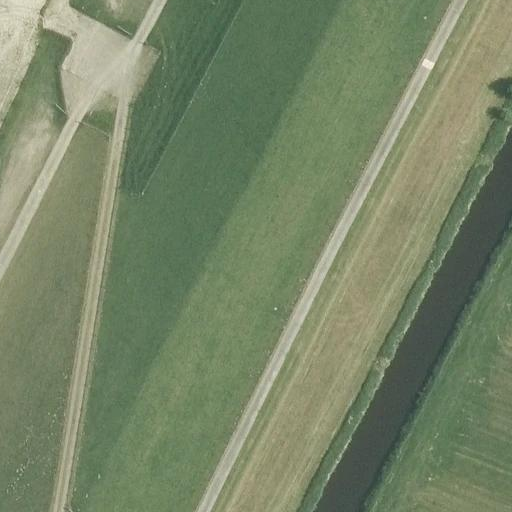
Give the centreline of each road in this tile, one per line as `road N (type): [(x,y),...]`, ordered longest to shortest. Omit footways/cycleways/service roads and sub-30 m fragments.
road 1 (track): [(469,0),(210,511)]
road 2 (track): [(54,511),(125,59)]
road 3 (track): [(0,263),(92,80),(125,59),(157,0)]
